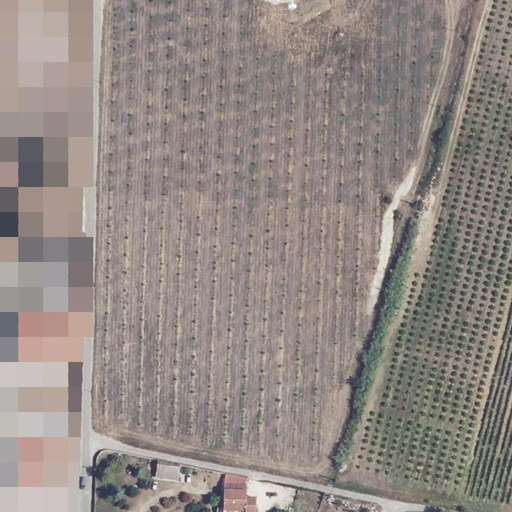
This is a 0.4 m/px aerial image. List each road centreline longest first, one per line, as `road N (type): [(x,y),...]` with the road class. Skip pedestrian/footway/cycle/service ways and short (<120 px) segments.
road 1 (residential): [(97,0),(86,438)]
road 2 (unclassified): [(440,511),(86,438)]
